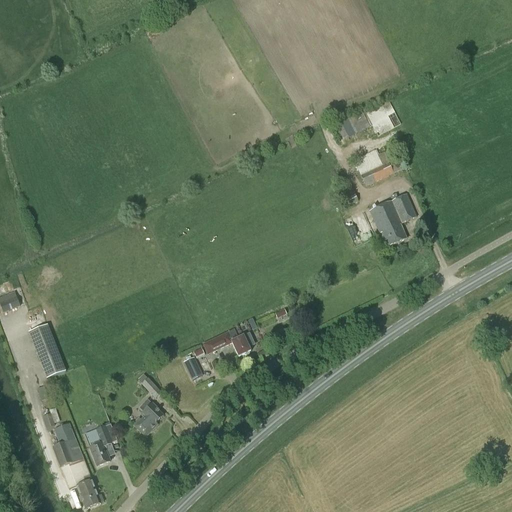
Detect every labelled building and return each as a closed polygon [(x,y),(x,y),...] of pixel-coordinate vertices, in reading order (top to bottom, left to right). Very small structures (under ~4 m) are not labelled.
[(388,103),(364,116),(364,117),(369,127),(372,126),(376,134),(378,133),(380,136),(389,132),(400,125),(388,103)] [(382,181),(389,178),(388,177),(403,170),(393,150),(384,154),(388,164),(361,177),(366,188),(382,180),(382,181)] [(346,208),(359,202),(355,195),(342,201),(346,208)] [(407,240),(400,225),(417,218),(407,196),(370,212),(380,234),(382,233),(389,248),(407,240)] [(0,306),(3,315),(20,308),(16,298),(0,304),(0,306)] [(287,316),(284,310),(274,315),(277,320),(287,316)] [(55,377),(66,373),(48,326),(29,334),(47,380),(55,377)] [(235,332),(235,331),(228,334),(210,342),(201,346),(202,347),(206,357),(215,353),(232,345),(238,357),(238,359),(245,356),(246,357),(249,355),(250,354),(251,353),(247,345),(251,344),(248,336),(244,338),(238,340),(235,332)] [(200,351),(193,354),(193,355),(196,360),(203,357),(200,351)] [(192,382),(202,377),(194,359),(184,364),(192,382)] [(155,401),(162,395),(148,379),(142,385),(148,393),(155,401)] [(158,410),(152,404),(151,405),(148,402),(139,410),(143,414),(142,415),(144,417),(134,427),(135,428),(145,439),(152,432),(158,427),(156,425),(163,418),(157,411),(158,410)] [(51,415),(43,418),(47,430),(55,427),(54,425),(60,423),(55,410),(50,411),(51,415)] [(97,497),(70,426),(54,432),(59,446),(53,449),(69,491),(77,488),(86,510),(104,503),(101,496),(97,497)] [(96,468),(108,462),(100,444),(88,449),(96,468)]
